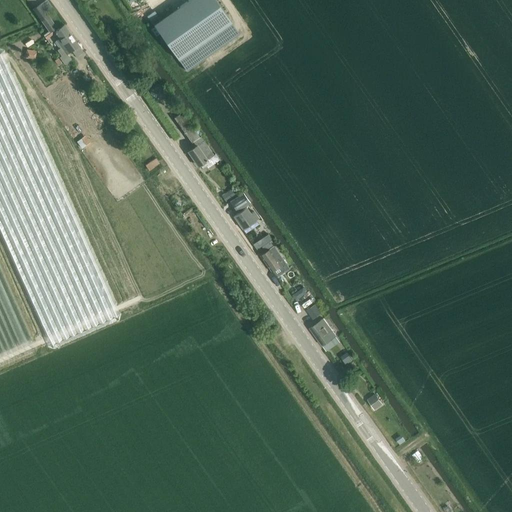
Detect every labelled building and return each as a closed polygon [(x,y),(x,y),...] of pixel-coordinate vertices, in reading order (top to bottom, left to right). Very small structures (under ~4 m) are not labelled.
[(232,21),(216,0),(186,0),(154,23),(179,59),(232,21)] [(60,46),(58,48),(58,50),(62,56),(65,54),(71,49),(76,56),(83,51),(78,44),(64,24),(59,28),(58,27),(57,28),(40,4),(34,8),(33,8),(39,17),(49,31),(44,34),(45,36),(50,32),(50,31),(54,28),(55,31),(54,31),(55,33),(56,32),(60,37),(56,40),(60,46)] [(33,44),(31,54),(41,56),(43,46),(33,44)] [(64,63),(69,59),(65,54),(60,57),(64,63)] [(164,94),(160,96),(165,104),(169,101),(164,94)] [(199,137),(182,111),(174,117),(191,142),(191,143),(194,147),(188,151),(198,165),(206,160),(214,154),(203,140),(201,136),(199,137)] [(149,170),(159,163),(156,158),(146,165),(149,170)] [(176,190),(182,187),(179,181),(173,185),(176,190)] [(239,182),(230,191),(235,196),(244,188),(239,182)] [(242,192),(229,201),(237,211),(249,203),(242,192)] [(250,213),(246,207),(233,216),(242,228),(257,218),(253,212),(250,213)] [(263,237),(267,244),(279,236),(275,229),(263,237)] [(262,253),(260,255),(270,270),(271,271),(272,270),(278,266),(281,271),(285,272),(289,269),(283,260),(273,246),(269,249),(268,249),(262,253)] [(292,285),(298,281),(291,271),(285,275),(292,285)] [(316,304),(307,310),(313,318),(322,312),(316,304)] [(322,345),(330,339),(335,335),(323,318),(310,327),(322,345)] [(375,409),(383,404),(375,393),(367,399),(375,409)]
